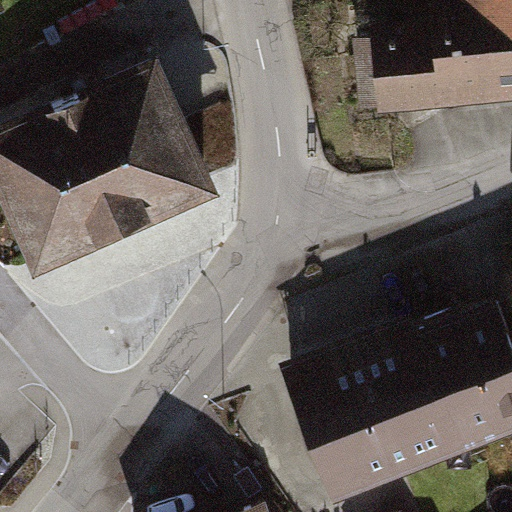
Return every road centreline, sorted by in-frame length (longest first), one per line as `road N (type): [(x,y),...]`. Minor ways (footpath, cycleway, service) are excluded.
road 1 (tertiary): [(131,439),(235,311),(278,226)]
road 2 (tertiary): [(278,226),(370,224),(435,211),(511,181)]
road 3 (tertiary): [(278,226),(281,143),(250,0)]
road 4 (residential): [(131,439),(0,299)]
